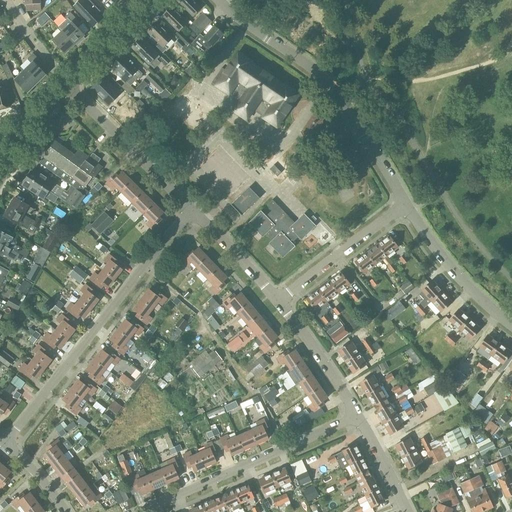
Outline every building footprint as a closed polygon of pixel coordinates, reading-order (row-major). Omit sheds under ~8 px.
[(41,10),(39,0),(24,0),(26,11),(41,10)] [(191,0),(179,0),(177,2),(188,14),(189,13),(193,17),(200,9),(196,5),(197,5),(191,0)] [(87,4),(79,12),(83,15),(82,16),(93,28),(102,19),(91,8),(87,4)] [(175,27),(179,31),(186,24),(182,20),(171,9),(163,16),(174,27),(175,27)] [(58,28),(62,32),(74,45),(75,44),(77,46),(85,39),(83,37),(84,36),(75,27),(80,23),(70,13),(64,19),(66,20),(58,28)] [(201,33),(212,22),(203,13),(192,24),(201,33)] [(45,14),(36,22),(41,27),(50,19),(45,14)] [(148,32),(159,43),(156,46),(163,53),(167,49),(168,49),(165,46),(171,40),(167,35),(156,24),(153,27),(151,27),(148,29),(148,31),(148,32)] [(214,27),(204,38),(200,34),(190,46),(203,56),(207,51),(212,45),(212,46),(222,35),(221,34),(222,32),(219,30),(217,30),(214,27)] [(190,43),(179,31),(175,35),(187,47),(190,43)] [(65,54),(74,45),(62,32),(53,41),(65,54)] [(141,39),(138,43),(135,42),(133,45),(133,47),(132,48),(143,59),(144,58),(148,63),(156,55),(151,51),(152,50),(141,39)] [(175,44),(179,49),(182,52),(186,47),(179,40),(175,44)] [(190,45),(182,53),(186,56),(193,49),(190,45)] [(31,64),(24,72),(36,85),(45,76),(37,67),(41,63),(33,54),(27,60),(31,64)] [(222,69),(212,83),(216,86),(229,96),(230,95),(240,101),(233,112),(247,121),(254,110),(264,117),(263,118),(277,128),(299,95),(286,86),(285,87),(251,64),(252,63),(238,54),(226,71),(222,69)] [(119,61),(119,62),(132,75),(131,77),(135,81),(142,75),(137,71),(138,70),(124,56),(123,57),(121,57),(119,59),(119,60),(119,61)] [(164,56),(159,60),(165,66),(170,62),(164,56)] [(132,75),(119,62),(116,65),(114,64),(112,67),(112,68),(111,69),(125,83),(126,82),(130,86),(135,81),(131,77),(132,75)] [(7,64),(1,67),(8,80),(13,78),(7,64)] [(36,85),(24,72),(14,81),(27,94),(36,85)] [(166,88),(150,73),(145,78),(161,93),(166,88)] [(120,94),(103,77),(91,89),(108,106),(120,94)] [(0,109),(10,107),(5,87),(0,88),(0,109)] [(163,103),(171,94),(166,89),(157,98),(163,103)] [(55,142),(43,157),(84,187),(93,176),(94,178),(102,168),(83,154),(79,160),(55,142)] [(281,173),(274,165),(269,170),(277,177),(281,173)] [(27,178),(48,191),(53,184),(47,181),(48,180),(33,170),(32,171),(30,171),(28,174),(29,175),(27,178)] [(121,192),(131,182),(122,173),(118,177),(116,176),(115,175),(106,184),(111,190),(114,186),(121,192)] [(48,191),(27,178),(26,180),(24,180),(23,183),(23,184),(22,186),(38,196),(38,195),(43,199),(48,191)] [(142,193),(131,182),(121,192),(132,204),(142,193)] [(94,188),(98,192),(102,188),(98,183),(94,188)] [(98,192),(94,188),(89,193),(93,196),(98,192)] [(232,205),(242,216),(260,199),(250,188),(232,205)] [(65,203),(76,211),(86,196),(75,189),(65,203)] [(132,204),(144,215),(154,205),(142,193),(132,204)] [(9,208),(23,216),(25,212),(31,216),(34,210),(28,207),(28,206),(15,199),(9,208)] [(261,212),(248,223),(249,224),(262,237),(262,238),(265,235),(272,241),(269,244),(269,245),(283,258),(282,258),(282,259),(295,247),(292,244),(298,238),(301,241),(302,240),(301,240),(315,227),(316,227),(304,215),(293,225),(291,223),(292,222),(289,218),(288,220),(284,216),(286,215),(272,201),(267,205),(272,211),(266,217),(261,212)] [(154,205),(144,215),(150,221),(147,225),(152,230),(161,220),(159,218),(163,213),(154,205)] [(39,227),(40,225),(34,222),(29,219),(23,216),(9,208),(4,217),(18,225),(18,224),(27,229),(30,225),(32,226),(32,225),(38,229),(39,227)] [(105,213),(92,226),(101,235),(114,222),(105,213)] [(56,219),(50,229),(59,235),(65,225),(56,219)] [(69,233),(72,228),(74,225),(71,223),(65,231),(68,232),(69,233)] [(0,232),(0,244),(23,258),(26,259),(29,253),(16,245),(17,243),(11,240),(12,239),(0,232)] [(52,233),(42,248),(51,253),(60,238),(52,233)] [(115,235),(112,239),(112,238),(108,242),(111,246),(115,242),(116,242),(119,238),(115,235)] [(389,237),(378,246),(386,256),(397,248),(389,237)] [(23,258),(0,244),(0,255),(2,257),(3,256),(14,262),(16,259),(21,262),(23,258)] [(102,246),(98,251),(103,254),(106,250),(102,246)] [(367,254),(375,265),(386,256),(378,246),(367,254)] [(40,248),(32,262),(42,268),(50,253),(40,248)] [(190,262),(196,268),(207,258),(198,249),(194,253),(193,252),(191,251),(181,260),(187,265),(190,262)] [(375,265),(367,254),(355,263),(363,274),(375,265)] [(103,271),(114,279),(121,270),(117,267),(119,264),(108,255),(104,261),(107,264),(103,271)] [(399,259),(403,265),(408,261),(403,255),(399,259)] [(196,268),(208,280),(218,270),(207,258),(196,268)] [(173,266),(176,269),(176,270),(180,266),(176,261),(172,265),(173,266)] [(26,279),(34,283),(42,268),(34,264),(26,279)] [(388,268),(392,273),(397,270),(392,264),(388,268)] [(69,275),(75,280),(79,276),(72,270),(69,275)] [(218,270),(208,280),(214,286),(210,290),(215,295),(225,286),(224,284),(222,283),(227,279),(218,270)] [(79,276),(75,280),(80,284),(87,275),(82,271),(79,276)] [(107,288),(114,279),(103,271),(98,277),(94,273),(89,279),(100,288),(103,285),(107,288)] [(341,274),(329,283),(338,294),(349,285),(341,274)] [(379,285),(374,279),(369,282),(374,288),(374,287),(375,288),(379,285)] [(24,281),(19,291),(20,292),(26,295),(32,286),(26,282),(24,281)] [(409,282),(400,289),(405,295),(414,288),(409,282)] [(423,300),(419,304),(420,305),(424,309),(432,302),(442,293),(432,282),(422,291),(419,294),(423,300)] [(329,283),(318,292),(327,302),(338,294),(329,283)] [(84,294),(79,300),(91,309),(98,300),(94,297),(95,295),(96,294),(85,285),(80,291),(84,294)] [(141,300),(152,309),(157,302),(161,305),(166,299),(156,291),(153,294),(149,290),(141,300)] [(330,306),(327,302),(318,292),(307,300),(315,311),(316,311),(318,315),(330,306)] [(355,302),(360,298),(356,292),(351,296),(355,302)] [(442,293),(432,302),(441,312),(451,303),(442,293)] [(232,306),(239,314),(250,305),(240,294),(236,298),(233,295),(223,304),(227,309),(232,306)] [(22,304),(12,298),(8,306),(18,311),(22,304)] [(175,298),(172,302),(176,306),(180,302),(175,298)] [(207,302),(211,307),(216,303),(212,298),(207,302)] [(91,309),(79,300),(75,307),(70,303),(66,309),(77,318),(80,315),(84,318),(91,309)] [(152,309),(141,300),(133,310),(138,313),(136,317),(146,325),(151,319),(147,316),(152,309)] [(59,301),(55,306),(60,309),(63,305),(59,301)] [(391,321),(405,309),(399,302),(385,313),(391,321)] [(216,303),(211,307),(215,311),(219,307),(216,303)] [(259,316),(250,305),(239,314),(248,325),(259,316)] [(333,310),(337,316),(341,313),(337,307),(333,310)] [(424,309),(418,313),(422,317),(427,313),(424,309)] [(453,337),(460,330),(469,320),(458,310),(449,320),(455,325),(446,334),(448,335),(449,334),(453,337)] [(61,324),(56,330),(67,339),(74,330),(70,327),(73,324),(62,315),(57,321),(61,324)] [(268,327),(259,316),(248,325),(257,336),(268,327)] [(326,316),(321,319),(326,325),(330,321),(326,316)] [(182,317),(175,326),(182,331),(188,322),(182,317)] [(117,330),(128,339),(134,332),(138,335),(143,329),(132,321),(130,324),(125,320),(117,330)] [(480,330),(469,320),(460,330),(470,340),(480,330)] [(255,342),(261,350),(254,356),(255,358),(243,368),(248,375),(265,362),(261,356),(274,345),(274,344),(272,342),(277,338),(268,327),(257,336),(259,338),(255,342)] [(182,331),(178,328),(171,338),(175,341),(182,331)] [(67,339),(56,330),(51,337),(47,334),(43,340),(54,348),(56,345),(60,349),(67,339)] [(128,339),(117,330),(110,340),(114,344),(112,347),(123,355),(127,349),(123,346),(128,339)] [(333,332),(328,335),(335,344),(340,341),(333,332)] [(448,335),(444,339),(448,343),(453,337),(449,334),(448,335)] [(238,336),(227,345),(232,352),(243,343),(238,336)] [(479,347),(491,356),(499,345),(487,336),(479,347)] [(453,337),(448,343),(452,346),(457,341),(453,337)] [(363,343),(367,349),(371,346),(367,340),(363,343)] [(339,352),(346,363),(359,355),(351,344),(339,352)] [(33,360),(44,369),(51,360),(47,357),(49,354),(38,345),(33,351),(37,354),(33,360)] [(510,353),(499,345),(491,356),(502,364),(510,353)] [(375,351),(371,346),(367,349),(371,355),(375,352),(375,351)] [(1,351),(0,352),(0,360),(8,367),(13,361),(1,351)] [(94,360),(105,369),(110,362),(114,365),(119,360),(108,351),(106,354),(102,351),(94,360)] [(285,362),(290,369),(302,361),(295,351),(290,355),(288,351),(277,359),(281,365),(285,362)] [(210,356),(216,364),(217,364),(222,360),(215,352),(210,356)] [(359,355),(346,363),(353,374),(366,366),(359,355)] [(216,364),(210,356),(193,369),(197,375),(199,377),(205,372),(216,364)] [(44,369),(33,360),(28,367),(24,364),(19,370),(23,372),(30,378),(33,375),(36,379),(44,369)] [(105,369),(94,360),(86,370),(91,374),(88,377),(99,385),(103,379),(99,376),(102,372),(105,369)] [(481,360),(477,366),(481,369),(485,363),(481,360)] [(299,383),(311,375),(309,372),(302,361),(290,369),(292,372),(299,383)] [(265,362),(248,375),(244,378),(247,383),(255,377),(257,379),(266,372),(263,369),(268,365),(265,362)] [(485,363),(481,369),(485,372),(489,366),(485,363)] [(147,365),(141,373),(146,377),(153,369),(147,365)] [(458,371),(450,382),(457,387),(465,377),(458,371)] [(135,392),(146,377),(141,373),(129,388),(135,392)] [(299,383),(308,397),(320,389),(311,375),(299,383)] [(392,375),(385,378),(388,383),(394,379),(392,375)] [(10,384),(19,391),(25,384),(16,377),(10,384)] [(361,384),(367,396),(380,388),(382,387),(383,387),(379,380),(376,382),(373,377),(361,384)] [(440,380),(424,389),(428,396),(444,387),(440,380)] [(70,391),(81,399),(87,393),(91,396),(96,390),(85,381),(82,385),(78,381),(70,391)] [(395,395),(396,398),(409,390),(406,384),(400,388),(398,387),(392,390),(395,395)] [(268,402),(279,394),(273,386),(262,394),(268,402)] [(380,388),(367,396),(374,407),(375,407),(378,412),(384,409),(381,403),(389,399),(388,397),(382,387),(380,388)] [(320,389),(308,397),(313,404),(309,407),(313,413),(324,405),(322,402),(327,399),(320,389)] [(409,390),(396,398),(401,405),(405,412),(411,408),(407,401),(414,397),(409,390)] [(81,399),(70,391),(63,401),(67,404),(65,407),(76,415),(80,410),(76,406),(81,399)] [(476,394),(469,403),(476,408),(483,399),(476,394)] [(257,397),(240,404),(242,410),(259,402),(257,397)] [(0,400),(0,417),(3,413),(6,416),(14,403),(8,399),(5,404),(0,400)] [(384,424),(396,417),(389,405),(392,404),(389,399),(381,403),(384,409),(378,412),(377,413),(384,424)] [(114,401),(108,409),(116,415),(122,407),(114,401)] [(236,402),(224,407),(227,413),(238,407),(236,402)] [(223,407),(206,414),(207,418),(225,411),(223,407)] [(414,413),(411,408),(405,412),(407,417),(414,413)] [(114,419),(105,412),(103,415),(112,422),(114,419)] [(399,421),(396,417),(384,424),(391,436),(403,429),(399,421)] [(85,428),(88,424),(80,418),(77,422),(85,428)] [(251,431),(257,444),(268,440),(266,435),(269,433),(264,421),(263,420),(257,423),(259,428),(251,431)] [(66,434),(76,427),(73,422),(66,427),(63,423),(55,429),(58,433),(62,438),(66,434)] [(490,433),(492,435),(498,428),(495,426),(490,422),(485,429),(490,433)] [(459,427),(445,434),(454,452),(467,446),(462,435),(463,435),(459,427)] [(251,431),(236,438),(242,451),(257,444),(251,431)] [(232,455),(242,451),(236,438),(229,441),(227,436),(220,439),(226,452),(230,451),(232,455)] [(421,440),(424,447),(429,445),(426,438),(421,440)] [(450,456),(450,455),(445,445),(442,438),(429,445),(432,450),(436,448),(442,460),(450,456)] [(67,440),(62,445),(67,451),(72,447),(67,440)] [(402,458),(415,451),(410,440),(397,446),(402,458)] [(44,456),(52,465),(63,456),(58,450),(62,447),(58,441),(46,449),(48,453),(44,456)] [(199,454),(205,467),(215,462),(213,458),(217,456),(211,443),(204,446),(206,451),(199,454)] [(432,450),(429,445),(424,447),(425,449),(433,464),(442,460),(436,448),(432,450)] [(341,469),(350,465),(362,459),(355,446),(343,452),(334,457),(334,456),(328,460),(330,465),(337,461),(341,469)] [(511,453),(509,446),(503,448),(506,456),(511,454),(511,453)] [(501,458),(506,456),(503,448),(497,451),(501,458)] [(415,451),(402,458),(408,470),(421,463),(415,451)] [(112,458),(110,456),(107,452),(102,455),(105,458),(102,460),(105,464),(112,458)] [(194,472),(205,467),(199,454),(192,457),(190,452),(183,455),(189,469),(192,467),(194,472)] [(73,470),(63,456),(52,465),(62,479),(73,470)] [(480,458),(474,461),(477,469),(483,466),(480,458)] [(162,470),(167,484),(178,479),(176,474),(180,473),(174,459),(167,462),(169,467),(162,470)] [(362,459),(350,465),(356,478),(368,472),(362,459)] [(127,461),(119,464),(124,476),(132,473),(127,461)] [(501,461),(492,465),(496,476),(498,475),(500,478),(497,479),(505,498),(511,494),(511,485),(507,474),(505,476),(503,473),(506,472),(501,461)] [(10,473),(1,465),(0,465),(0,490),(9,480),(6,477),(10,473)] [(162,470),(147,477),(152,490),(167,484),(162,470)] [(272,475),(277,488),(290,482),(285,470),(272,475)] [(451,471),(445,473),(449,481),(454,479),(451,471)] [(307,473),(295,479),(301,491),(319,481),(317,477),(311,481),(307,473)] [(443,484),(449,481),(445,473),(439,476),(443,484)] [(66,483),(77,497),(88,489),(77,475),(66,483)] [(142,495),(152,490),(147,477),(139,480),(137,475),(131,478),(136,492),(140,490),(142,495)] [(277,488),(272,475),(258,481),(264,494),(277,488)] [(478,476),(469,480),(483,511),(493,508),(485,489),(482,490),(481,487),(483,486),(478,476)] [(359,483),(366,496),(377,490),(371,477),(359,483)] [(483,511),(469,480),(459,484),(464,495),(466,494),(468,496),(465,498),(471,511),(483,511)] [(247,486),(234,492),(240,504),(253,498),(247,486)] [(302,491),(308,502),(316,498),(311,487),(302,491)] [(350,488),(343,491),(344,493),(346,496),(352,492),(350,488)] [(431,511),(443,511),(452,488),(436,496),(439,502),(440,502),(439,504),(438,504),(436,510),(433,509),(431,511)] [(459,504),(452,488),(443,511),(451,511),(452,509),(451,509),(452,507),(453,507),(459,504)] [(88,489),(77,497),(84,507),(88,504),(90,506),(101,498),(97,492),(93,495),(88,489)] [(384,502),(377,490),(366,496),(372,508),(384,502)] [(234,492),(216,500),(220,511),(221,511),(240,504),(234,492)] [(24,511),(26,511),(37,504),(29,494),(24,498),(22,495),(11,503),(16,509),(20,506),(24,511)] [(286,495),(279,498),(282,505),(289,502),(286,495)] [(282,505),(279,498),(273,501),(275,508),(282,505)] [(220,511),(216,500),(203,506),(205,511),(220,511)]
